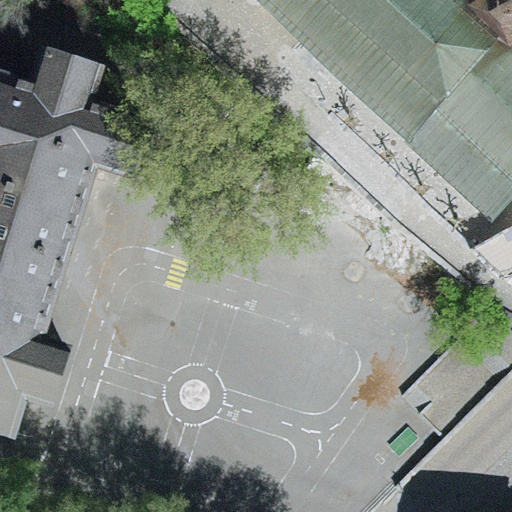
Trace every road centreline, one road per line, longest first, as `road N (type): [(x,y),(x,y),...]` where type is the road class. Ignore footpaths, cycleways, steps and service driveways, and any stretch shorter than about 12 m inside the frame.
road 1 (residential): [(194,0),(348,166),(511,308)]
road 2 (residential): [(409,511),(511,406)]
